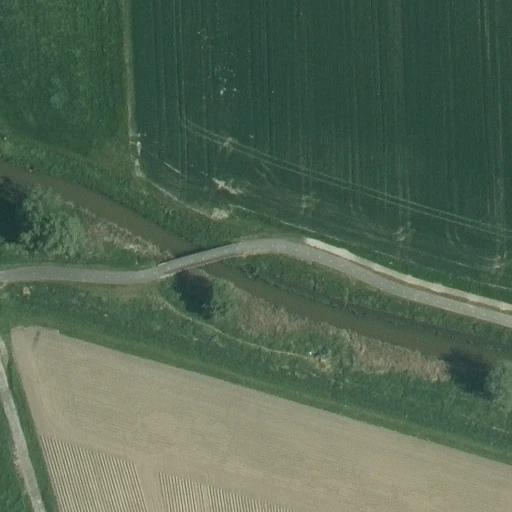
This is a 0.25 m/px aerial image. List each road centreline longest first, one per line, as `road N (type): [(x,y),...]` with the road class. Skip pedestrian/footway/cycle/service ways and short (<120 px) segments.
road 1 (unknown): [(511,306),(385,270),(368,277)]
road 2 (track): [(0,387),(36,511)]
